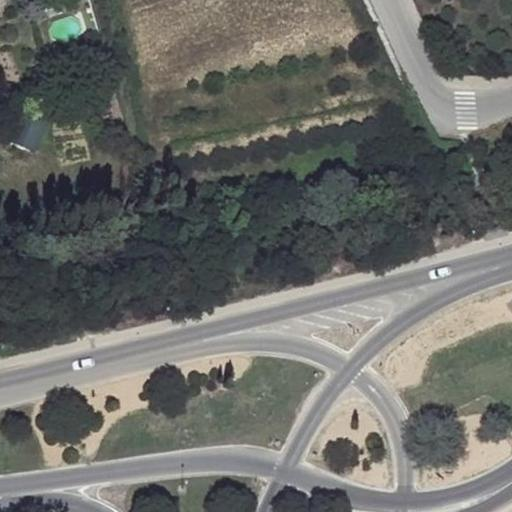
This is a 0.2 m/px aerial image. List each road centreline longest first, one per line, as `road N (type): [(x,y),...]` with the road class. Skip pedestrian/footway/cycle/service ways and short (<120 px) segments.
road 1 (primary): [(511,254),(0,380)]
road 2 (motorway): [(349,366),(290,344),(222,341),(0,390)]
road 3 (primary): [(0,487),(204,459),(286,467)]
road 4 (residential): [(385,0),(430,101),(460,116),(511,106)]
road 5 (motorway): [(511,272),(426,303),(349,366)]
road 6 (motorway): [(404,511),(400,424),(384,395),(349,366)]
